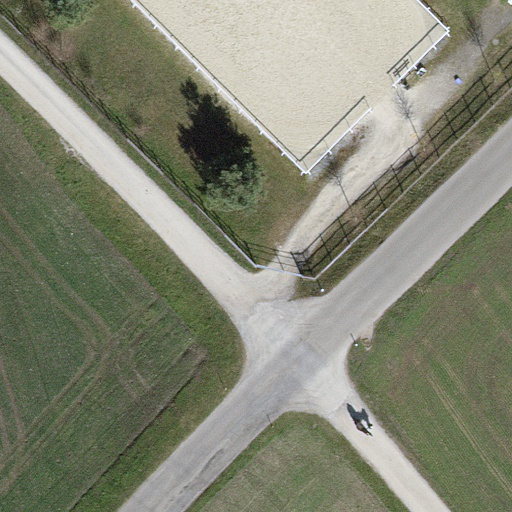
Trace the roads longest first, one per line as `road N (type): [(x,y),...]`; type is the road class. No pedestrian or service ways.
road 1 (track): [(0,53),(299,352),(429,511)]
road 2 (unclassified): [(149,511),(299,352),(511,148)]
road 3 (track): [(257,310),(309,229),(511,0)]
